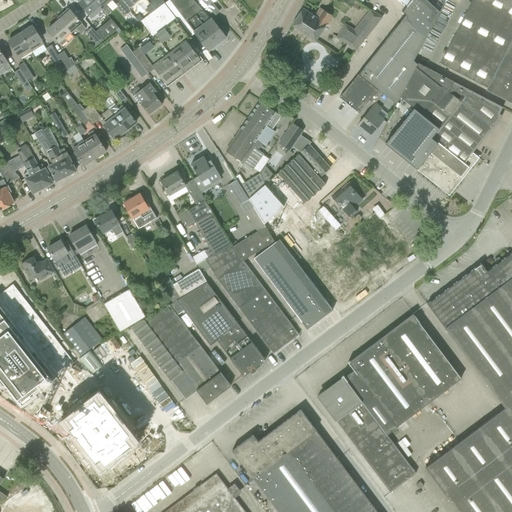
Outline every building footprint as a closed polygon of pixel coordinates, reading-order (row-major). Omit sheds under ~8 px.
[(92,18),(102,9),(94,0),(77,0),(77,1),(92,18)] [(107,6),(112,1),(111,0),(94,0),(102,9),(108,15),(112,11),(107,6)] [(130,11),(128,9),(121,0),(115,5),(125,16),(130,11)] [(128,9),(137,1),(136,0),(120,0),(121,0),(128,9)] [(192,0),(169,0),(208,51),(226,38),(211,19),(210,19),(192,0)] [(413,61),(439,12),(424,0),(395,0),(395,1),(404,9),(402,13),(405,15),(339,98),(358,113),(361,111),(369,101),(377,90),(396,105),(400,97),(417,65),(416,64),(413,61)] [(511,0),(472,0),(439,64),(487,88),(486,91),(511,104),(511,103),(511,0)] [(188,37),(176,19),(164,4),(140,22),(152,37),(132,52),(148,74),(154,69),(165,84),(199,58),(185,40),(188,37)] [(57,18),(70,33),(75,28),(80,33),(85,28),(68,8),(57,18)] [(332,16),(328,14),(320,8),(314,16),(303,9),(292,26),(315,41),(332,16)] [(382,18),(374,11),(371,9),(354,30),(345,24),(337,36),(348,44),(355,50),(382,18)] [(70,33),(57,18),(59,20),(47,30),(61,46),(67,42),(64,38),(70,33)] [(103,41),(117,28),(110,19),(95,32),(103,41)] [(32,26),(21,34),(33,52),(44,45),(38,35),(32,26)] [(95,32),(95,33),(91,28),(86,32),(93,40),(89,43),(94,48),(103,41),(95,32)] [(21,34),(9,41),(14,50),(18,56),(21,60),(33,52),(21,34)] [(123,47),(120,50),(127,59),(133,55),(126,45),(123,47)] [(58,55),(58,56),(51,46),(45,49),(54,63),(60,60),(67,71),(68,71),(58,55)] [(0,74),(0,75),(11,69),(0,51),(0,74)] [(70,59),(68,60),(63,52),(58,55),(68,71),(77,62),(76,61),(73,63),(70,59)] [(31,79),(33,78),(23,63),(18,66),(28,82),(28,83),(32,80),(31,79)] [(140,65),(134,69),(141,79),(148,74),(147,73),(145,69),(141,64),(140,65)] [(414,108),(385,144),(416,169),(416,170),(418,171),(420,169),(448,192),(461,176),(460,176),(465,171),(467,172),(478,158),(472,153),(502,116),(499,114),(502,108),(417,65),(400,97),(414,108)] [(22,86),(28,82),(18,66),(17,67),(19,69),(14,73),(22,86)] [(138,88),(130,94),(140,106),(142,104),(150,114),(162,105),(154,94),(155,92),(149,84),(140,91),(138,88)] [(117,86),(112,90),(121,103),(126,99),(117,86)] [(366,115),(357,125),(370,136),(383,120),(383,119),(378,115),(382,109),(375,103),(382,94),(377,90),(369,101),(361,111),(366,115)] [(69,94),(68,94),(67,93),(61,97),(84,124),(89,120),(93,125),(82,111),(69,94)] [(259,102),(248,118),(264,128),(257,139),(263,142),(262,143),(265,146),(275,132),(271,130),(266,126),(275,113),(259,102)] [(93,125),(101,118),(90,105),(82,111),(93,125)] [(122,106),(118,110),(114,105),(109,110),(125,131),(136,123),(124,108),(123,108),(122,106)] [(30,109),(18,115),(21,121),(33,114),(30,109)] [(115,139),(125,131),(109,110),(101,115),(105,119),(101,122),(115,139)] [(62,139),(68,136),(55,113),(49,116),(62,139)] [(257,139),(264,128),(248,118),(225,152),(240,162),(240,163),(252,171),(263,154),(257,150),(262,143),(263,142),(257,139)] [(289,150),(302,131),(292,124),(279,144),(289,150)] [(49,128),(42,132),(44,135),(66,176),(75,171),(68,156),(63,148),(59,150),(57,146),(58,145),(49,128)] [(106,152),(100,143),(93,131),(87,135),(89,138),(84,141),(95,159),(106,152)] [(44,135),(37,138),(44,152),(46,151),(52,164),(48,166),(56,181),(66,176),(44,135)] [(75,142),(70,145),(72,148),(84,166),(95,159),(84,141),(77,145),(75,142)] [(319,178),(329,168),(309,145),(264,185),(291,215),(311,198),(325,185),(319,178)] [(42,188),(28,161),(21,152),(17,154),(28,176),(25,178),(33,193),(42,188)] [(32,155),(26,158),(28,161),(42,188),(52,183),(48,174),(44,168),(43,169),(41,165),(38,166),(32,155)] [(198,177),(193,180),(199,190),(208,185),(210,187),(213,186),(218,183),(216,180),(220,178),(211,161),(207,163),(203,157),(191,165),(198,177)] [(0,208),(1,210),(13,204),(8,193),(9,192),(5,184),(18,177),(15,172),(14,169),(10,161),(0,166),(0,174),(3,180),(0,181),(0,208)] [(184,182),(183,182),(177,173),(161,182),(169,195),(172,200),(187,191),(196,206),(204,201),(199,192),(200,192),(199,190),(193,180),(187,183),(186,182),(185,182),(184,182)] [(248,200),(262,188),(251,179),(240,186),(248,200)] [(248,200),(240,186),(236,180),(228,185),(240,205),(249,200),(248,200)] [(352,207),(361,199),(347,182),(340,188),(343,191),(333,199),(350,219),(358,213),(352,207)] [(264,186),(248,200),(263,223),(282,206),(264,186)] [(148,204),(146,205),(139,194),(124,204),(139,229),(156,218),(148,204)] [(243,262),(274,242),(249,200),(240,205),(257,232),(232,247),(241,262),(243,261),(243,262)] [(186,210),(177,215),(182,224),(184,223),(187,229),(195,224),(205,241),(214,255),(230,245),(204,201),(196,206),(187,211),(186,210)] [(325,219),(330,214),(323,206),(318,211),(325,219)] [(315,207),(279,239),(297,262),(299,265),(299,266),(303,271),(314,285),(332,310),(404,255),(374,216),(343,240),(339,235),(325,219),(318,211),(315,207)] [(119,225),(116,220),(111,211),(102,217),(101,216),(94,220),(103,235),(111,230),(115,237),(122,233),(118,226),(119,225)] [(97,245),(96,244),(86,226),(69,236),(80,255),(97,245)] [(134,251),(140,248),(132,234),(126,238),(134,251)] [(299,266),(299,265),(297,262),(279,239),(274,243),(253,259),(307,329),(332,310),(314,285),(303,271),(299,266)] [(60,241),(47,248),(54,261),(57,265),(59,269),(71,263),(76,270),(81,267),(68,244),(64,247),(62,244),(60,241)] [(232,247),(232,248),(230,245),(214,255),(205,260),(218,281),(273,354),(299,335),(243,262),(243,261),(241,262),(232,247)] [(511,511),(511,252),(486,272),(480,264),(426,304),(504,408),(424,468),(457,511),(511,511)] [(47,259),(37,265),(33,257),(20,264),(30,281),(38,276),(40,281),(54,272),(47,259)] [(199,270),(173,286),(162,268),(159,270),(160,270),(154,273),(172,303),(206,283),(199,270)] [(265,360),(206,283),(172,303),(172,304),(170,305),(177,315),(183,310),(210,346),(216,341),(243,377),(265,360)] [(119,330),(145,315),(128,288),(103,303),(119,330)] [(170,305),(169,305),(131,328),(185,400),(196,391),(206,404),(230,386),(177,315),(170,305)] [(0,306),(0,384),(2,387),(6,385),(22,405),(31,398),(29,395),(54,376),(0,306)] [(418,322),(418,323),(412,315),(404,321),(381,339),(373,344),(374,345),(349,363),(349,362),(348,362),(354,371),(344,378),(342,376),(341,377),(342,378),(325,392),(325,391),(317,397),(318,398),(390,493),(415,474),(386,435),(461,379),(418,322)] [(99,342),(93,334),(82,320),(63,335),(80,357),(99,342)] [(100,394),(65,421),(74,433),(72,434),(90,457),(92,456),(101,467),(136,440),(100,394)] [(277,511),(376,511),(300,410),(258,442),(252,435),(231,451),(277,511)] [(422,447),(448,428),(435,411),(409,430),(422,447)] [(227,489),(222,482),(216,474),(165,511),(244,511),(234,498),(241,493),(234,484),(227,489)]
